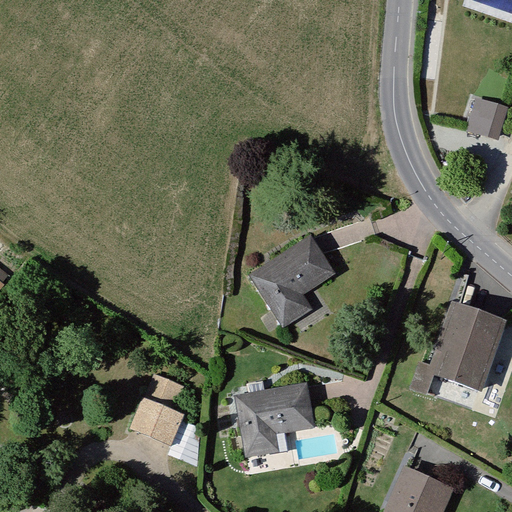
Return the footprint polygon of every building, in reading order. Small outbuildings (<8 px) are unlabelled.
[(503,136),(511,103),(478,95),(470,128),(503,136)] [(335,271),(313,235),(250,273),(285,331),(316,312),(303,290),(335,271)] [(511,314),(459,293),(431,365),(482,386),(511,314)] [(183,387),(154,373),(129,426),(172,447),(189,412),(175,405),(183,387)] [(308,377),(234,389),(244,451),(284,445),(282,427),(315,421),(308,377)] [(443,511),(457,482),(408,460),(384,511),(443,511)]
